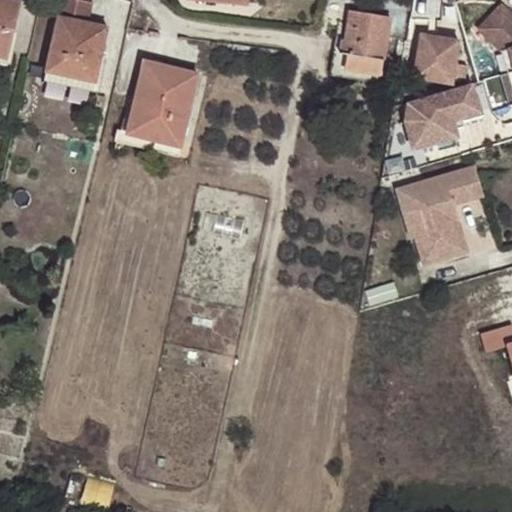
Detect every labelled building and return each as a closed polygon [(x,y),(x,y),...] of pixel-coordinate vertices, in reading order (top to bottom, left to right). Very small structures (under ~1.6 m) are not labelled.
[(0,0),(0,58),(6,60),(20,2),(12,0),(0,0)] [(92,92),(107,28),(88,24),(92,3),(79,0),(61,0),(43,81),(92,92)] [(511,12),(504,4),(480,27),(502,50),(502,51),(509,49),(511,61),(511,12)] [(381,82),(390,17),(349,10),(346,30),(337,29),(331,76),(381,82)] [(457,35),(420,29),(412,73),(449,79),(457,35)] [(508,73),(511,71),(511,61),(509,49),(502,51),(508,73)] [(156,137),(182,143),(199,73),(143,60),(127,131),(126,134),(155,141),(156,137)] [(474,74),(400,97),(398,110),(410,147),(459,131),(455,119),(484,109),(474,74)] [(104,108),(107,98),(97,95),(95,105),(104,108)] [(178,157),(182,143),(156,137),(155,141),(126,134),(127,131),(117,129),(114,142),(117,142),(123,144),(178,157)] [(473,163),(394,185),(401,210),(415,207),(422,230),(426,229),(434,257),(464,249),(456,220),(451,221),(449,214),(454,212),(451,202),(481,194),(473,163)] [(422,230),(415,207),(401,210),(407,235),(412,234),(420,261),(434,257),(426,229),(422,230)] [(511,327),(511,322),(479,331),(484,348),(506,342),(511,361),(511,327)] [(56,479),(27,472),(21,494),(50,501),(56,479)]
